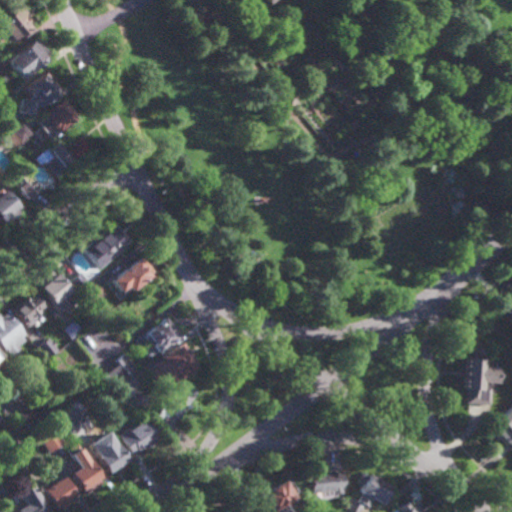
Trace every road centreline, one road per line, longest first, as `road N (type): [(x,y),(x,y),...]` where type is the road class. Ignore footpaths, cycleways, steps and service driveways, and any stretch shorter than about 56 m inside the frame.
road 1 (residential): [(61,0),(192,278),(483,511)]
road 2 (residential): [(511,232),(325,387),(141,511)]
road 3 (residential): [(175,490),(258,453),(329,438),(374,446),(462,489)]
road 4 (residential): [(447,291),(383,322),(335,332),(287,330),(224,306)]
road 5 (residential): [(192,278),(215,332),(229,400),(175,490)]
road 6 (residential): [(462,489),(436,433),(427,389),(447,291)]
road 7 (residential): [(134,166),(0,272)]
